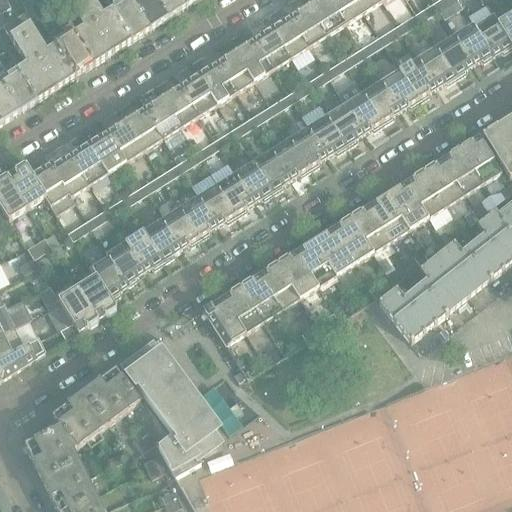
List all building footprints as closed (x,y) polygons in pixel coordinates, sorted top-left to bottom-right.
[(10,11),(4,0),(0,0),(0,14),(1,16),(10,11)] [(43,0),(22,0),(19,2),(26,15),(31,11),(33,10),(46,3),(43,0)] [(113,58),(76,0),(49,0),(48,1),(55,11),(66,4),(83,31),(74,37),(94,69),(113,58)] [(132,45),(111,13),(103,18),(91,0),(76,0),(113,58),(132,45)] [(150,34),(128,0),(113,0),(115,2),(107,7),(111,13),(132,45),(150,34)] [(168,23),(153,0),(128,0),(150,34),(168,23)] [(186,12),(178,0),(153,0),(168,23),(186,12)] [(204,0),(178,0),(186,12),(204,0)] [(346,29),(327,0),(324,0),(319,4),(315,2),(306,7),(327,41),(346,29)] [(364,18),(352,0),(327,0),(346,29),(364,18)] [(382,6),(378,0),(352,0),(364,18),(382,6)] [(457,4),(454,0),(445,0),(443,1),(448,10),(457,4)] [(448,10),(443,1),(434,7),(439,15),(448,10)] [(327,41),(306,7),(296,14),(296,18),(290,22),(309,52),(327,41)] [(439,15),(434,7),(425,13),(430,21),(439,15)] [(77,80),(51,42),(42,48),(29,28),(38,22),(31,11),(26,15),(13,23),(57,93),(77,80)] [(430,21),(425,13),(416,18),(421,27),(430,21)] [(421,27),(416,18),(407,24),(412,33),(421,27)] [(511,18),(498,27),(511,53),(511,18)] [(511,53),(498,27),(492,19),(474,30),(493,61),(499,58),(502,59),(511,53)] [(309,52),(290,22),(282,27),(279,25),(270,30),(291,64),(309,52)] [(57,93),(13,23),(3,29),(26,68),(21,71),(12,57),(9,59),(11,63),(36,106),(57,93)] [(412,33),(407,24),(397,30),(402,38),(412,33)] [(493,61),(474,30),(472,27),(453,39),(472,70),(480,65),(483,67),(493,61)] [(291,64),(270,30),(260,37),(260,41),(253,45),(273,75),(291,64)] [(402,38),(397,30),(388,36),(393,44),(402,38)] [(94,69),(74,37),(70,31),(62,36),(60,35),(51,42),(77,80),(94,69)] [(393,44),(388,36),(379,42),(384,50),(393,44)] [(472,70),(453,39),(435,51),(456,84),(466,78),(465,74),(472,70)] [(384,50),(379,42),(370,48),(375,56),(384,50)] [(273,75),(253,45),(246,50),(242,48),(233,53),(254,87),(273,75)] [(375,56),(370,48),(360,53),(365,62),(375,56)] [(456,84),(435,51),(417,62),(436,93),(443,89),(446,90),(456,84)] [(254,87),(233,53),(223,60),(223,64),(217,68),(235,99),(249,119),(262,110),(249,90),(254,87)] [(365,62),(360,53),(351,59),(356,67),(365,62)] [(356,67),(351,59),(342,65),(347,73),(356,67)] [(436,93),(417,62),(398,74),(420,107),(429,101),(429,97),(436,93)] [(36,106),(11,63),(7,65),(10,70),(5,73),(0,65),(0,85),(19,117),(36,106)] [(347,73),(342,65),(333,70),(338,79),(347,73)] [(235,99),(217,68),(209,73),(206,71),(197,76),(218,110),(235,99)] [(338,79),(333,70),(324,76),(329,84),(338,79)] [(420,107),(398,74),(380,85),(399,116),(406,112),(410,113),(420,107)] [(218,110),(197,76),(186,83),(187,87),(180,91),(200,121),(218,110)] [(329,84),(324,76),(315,82),(320,90),(329,84)] [(320,90),(315,82),(305,88),(310,96),(320,90)] [(19,117),(0,85),(0,126),(1,128),(19,117)] [(399,116),(380,85),(362,97),(383,130),(392,124),(392,120),(399,116)] [(310,96),(305,88),(296,94),(301,102),(310,96)] [(200,121),(180,91),(172,96),(169,94),(160,99),(181,133),(200,121)] [(301,102),(296,94),(287,99),(292,108),(301,102)] [(383,130),(362,97),(344,108),(363,139),(370,135),(373,136),(383,130)] [(181,133),(160,99),(150,106),(150,110),(144,114),(163,144),(181,133)] [(292,108),(287,99),(278,105),(283,113),(292,108)] [(283,113),(278,105),(269,111),(274,119),(283,113)] [(363,139),(344,108),(325,120),(346,154),(356,148),(356,143),(363,139)] [(274,119),(269,111),(260,116),(265,125),(274,119)] [(163,144),(144,114),(136,118),(133,116),(124,122),(145,156),(163,144)] [(265,125),(260,116),(251,122),(256,130),(265,125)] [(346,154),(325,120),(307,132),(326,162),(334,158),(337,160),(346,154)] [(511,120),(481,140),(509,183),(511,180),(511,120)] [(145,156),(124,122),(114,128),(114,132),(107,137),(127,168),(145,156)] [(256,130),(251,122),(242,128),(247,136),(256,130)] [(247,136),(242,128),(233,134),(238,142),(247,136)] [(326,162),(307,132),(289,143),(310,177),(319,171),(319,167),(326,162)] [(238,142),(233,134),(224,139),(229,148),(238,142)] [(127,168),(107,137),(100,141),(96,139),(87,145),(108,179),(127,168)] [(229,148),(224,139),(215,145),(220,154),(229,148)] [(501,177),(479,142),(472,146),(471,146),(461,153),(483,189),(501,177)] [(310,177),(289,143),(271,155),(290,185),(297,181),(300,183),(310,177)] [(108,179),(87,145),(77,151),(77,155),(70,160),(90,191),(108,179)] [(220,154),(215,145),(205,151),(210,159),(220,154)] [(210,159),(205,151),(196,157),(201,165),(210,159)] [(483,189),(461,153),(448,161),(443,164),(465,200),(483,189)] [(290,185),(271,155),(252,166),(273,200),(283,194),(283,190),(290,185)] [(201,165),(196,157),(187,163),(192,171),(201,165)] [(90,191),(70,160),(63,164),(60,162),(50,168),(68,200),(70,203),(90,191)] [(192,171),(187,163),(178,168),(183,177),(192,171)] [(465,200),(443,164),(435,169),(424,176),(447,212),(465,200)] [(273,200),(252,166),(234,178),(253,208),(260,204),(264,206),(273,200)] [(68,200),(50,168),(43,173),(39,171),(30,176),(45,203),(50,212),(68,200)] [(183,177),(178,168),(169,174),(174,182),(183,177)] [(45,203),(30,176),(26,169),(14,176),(14,177),(8,181),(28,214),(45,203)] [(174,182),(169,174),(159,180),(164,188),(174,182)] [(447,212),(424,176),(411,184),(406,187),(429,223),(447,212)] [(253,208),(234,178),(216,189),(237,223),(246,217),(246,213),(253,208)] [(28,214),(8,181),(7,180),(0,185),(0,212),(8,226),(28,214)] [(164,188),(159,180),(150,186),(155,194),(164,188)] [(155,194),(150,186),(141,191),(146,200),(155,194)] [(429,223),(406,187),(399,192),(398,192),(388,199),(410,235),(429,223)] [(237,223),(216,189),(197,201),(217,231),(224,227),(227,229),(237,223)] [(503,204),(511,196),(511,195),(508,189),(498,197),(503,204)] [(146,200),(141,191),(132,197),(137,205),(146,200)] [(137,205),(132,197),(123,203),(128,211),(137,205)] [(410,235),(388,199),(375,207),(369,210),(392,246),(410,235)] [(217,231),(197,201),(179,212),(200,246),(210,240),(210,236),(217,231)] [(128,211),(123,203),(114,209),(119,217),(128,211)] [(487,214),(482,205),(473,212),(478,221),(487,214)] [(119,217),(114,209),(104,215),(109,223),(119,217)] [(489,285),(511,267),(511,209),(499,220),(497,218),(478,232),(487,243),(464,261),(455,250),(422,276),(431,287),(406,306),(396,293),(378,307),(411,349),(448,319),(447,318),(486,287),(485,286),(488,284),(489,285)] [(392,246),(369,210),(362,215),(351,222),(374,258),(392,246)] [(0,230),(8,226),(0,212),(0,230)] [(200,246),(179,212),(161,224),(180,254),(187,250),(191,252),(200,246)] [(477,224),(471,214),(464,220),(470,229),(477,224)] [(109,223),(104,215),(95,220),(100,229),(109,223)] [(100,229),(95,220),(86,226),(91,234),(100,229)] [(374,258),(351,222),(338,230),(333,234),(355,269),(374,258)] [(180,254),(161,224),(143,235),(164,269),(173,263),(173,259),(180,254)] [(91,234),(86,226),(77,232),(82,240),(91,234)] [(82,240),(77,232),(68,238),(70,242),(73,246),(82,240)] [(355,269),(333,234),(325,238),(314,245),(337,281),(355,269)] [(164,269),(143,235),(124,247),(144,277),(151,273),(154,275),(164,269)] [(451,244),(445,235),(438,239),(444,249),(451,244)] [(337,281),(314,245),(301,253),(302,253),(296,257),(319,292),(337,281)] [(144,277),(124,247),(105,259),(107,262),(127,292),(137,286),(137,282),(144,277)] [(67,260),(60,249),(53,253),(60,264),(67,260)] [(426,263),(420,254),(412,259),(419,269),(426,263)] [(319,292),(296,257),(289,261),(278,268),(301,304),(319,292)] [(390,271),(385,261),(378,265),(384,275),(390,271)] [(127,292),(107,262),(89,273),(94,282),(112,306),(121,300),(121,296),(127,292)] [(37,272),(33,265),(32,263),(19,270),(24,279),(37,272)] [(301,304),(278,268),(265,276),(260,280),(282,315),(301,304)] [(282,315),(260,280),(252,284),(241,291),(264,327),(282,315)] [(112,306),(94,282),(77,293),(97,325),(98,324),(104,320),(116,313),(112,306)] [(373,302),(365,290),(355,296),(363,309),(373,302)] [(56,302),(50,291),(40,297),(46,308),(56,302)] [(264,327),(241,291),(228,299),(229,299),(223,303),(246,338),(264,327)] [(97,325),(77,293),(58,305),(62,312),(49,318),(58,336),(60,335),(66,344),(79,336),(86,332),(97,325)] [(246,338),(223,303),(210,311),(210,310),(203,315),(226,351),(246,338)] [(346,320),(339,310),(332,314),(338,325),(346,320)] [(0,339),(14,333),(4,314),(0,315),(0,339)] [(320,337),(338,326),(333,317),(315,328),(320,337)] [(0,363),(23,352),(14,333),(0,339),(0,363)] [(309,344),(305,336),(297,341),(302,348),(309,344)] [(0,385),(1,385),(44,358),(38,345),(23,352),(0,363),(0,385)] [(216,434),(196,406),(152,347),(121,370),(124,376),(171,439),(157,451),(158,452),(175,482),(200,468),(198,463),(218,448),(210,438),(216,434)] [(280,363),(273,351),(262,358),(269,370),(280,363)] [(241,375),(233,379),(238,387),(246,382),(241,375)] [(98,437),(139,407),(118,379),(112,383),(109,378),(57,417),(60,421),(39,436),(41,440),(47,438),(57,457),(75,447),(78,451),(86,446),(90,452),(102,442),(98,437)] [(156,448),(147,436),(140,441),(150,453),(156,448)] [(77,466),(72,456),(78,451),(75,447),(57,457),(47,438),(41,440),(29,447),(32,453),(27,456),(41,484),(77,466)] [(150,453),(140,441),(132,447),(141,459),(150,453)] [(122,466),(118,458),(105,464),(109,473),(122,466)] [(159,469),(155,461),(143,468),(147,476),(159,469)] [(100,511),(95,502),(77,466),(41,484),(55,511),(100,511)] [(163,478),(159,469),(147,476),(151,484),(163,478)] [(163,508),(176,502),(173,495),(160,502),(163,508)] [(181,511),(176,502),(163,508),(164,511),(181,511)]
